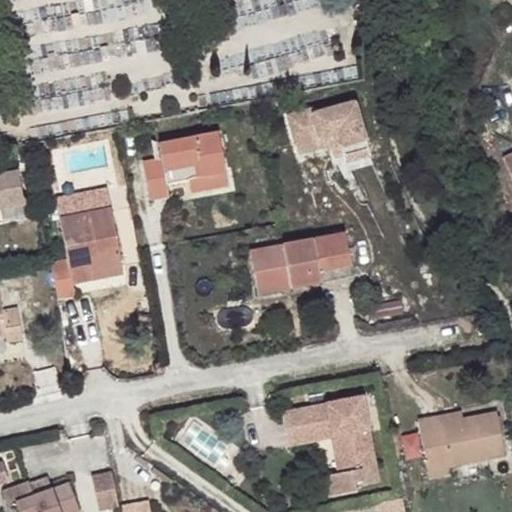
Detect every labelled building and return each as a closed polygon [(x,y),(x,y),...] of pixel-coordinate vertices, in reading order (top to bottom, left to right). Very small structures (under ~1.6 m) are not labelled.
[(492,14),(502,27),(511,19),(511,10),(507,3),(492,14)] [(354,103),(313,115),(311,109),(288,116),(295,145),(328,136),(337,134),(344,156),(368,149),(354,103)] [(218,134),(158,145),(161,159),(143,162),(149,200),(169,196),(167,184),(188,180),(225,173),(218,134)] [(344,156),(337,134),(328,136),(331,146),(335,158),(344,156)] [(328,136),(295,145),(298,154),(331,146),(328,136)] [(511,152),(502,157),(511,179),(511,152)] [(353,175),(347,164),(341,167),(347,178),(353,175)] [(13,173),(0,175),(0,213),(2,224),(26,219),(17,172),(16,173),(13,173)] [(225,173),(188,180),(191,192),(227,185),(225,173)] [(111,209),(59,219),(67,260),(51,263),(57,297),(73,294),(73,293),(71,284),(84,281),(83,272),(122,265),(111,209)] [(344,234),(249,251),(255,284),(288,279),(290,288),(353,277),(344,234)] [(122,265),(83,272),(84,281),(71,284),(73,293),(106,286),(105,279),(124,275),(122,265)] [(288,279),(255,284),(257,294),(290,288),(288,279)] [(0,302),(0,336),(6,335),(7,342),(23,339),(17,308),(2,311),(0,302)] [(363,397),(283,412),(290,446),(316,441),(314,435),(329,432),(331,439),(338,437),(346,473),(376,467),(363,397)] [(462,412),(418,421),(426,465),(448,461),(449,466),(505,456),(497,413),(463,420),(462,412)] [(331,439),(329,432),(314,435),(316,441),(331,439)] [(346,473),(338,437),(331,439),(338,474),(346,473)] [(448,461),(426,465),(429,479),(450,474),(449,466),(448,461)] [(346,473),(338,474),(322,477),(326,498),(357,492),(355,483),(362,481),(363,486),(379,483),(376,467),(346,473)] [(46,490),(42,479),(29,484),(28,482),(2,491),(8,507),(15,504),(17,511),(76,511),(79,511),(69,482),(46,490)] [(404,511),(402,497),(379,502),(381,511),(404,511)] [(150,511),(148,501),(122,505),(122,511),(150,511)]
